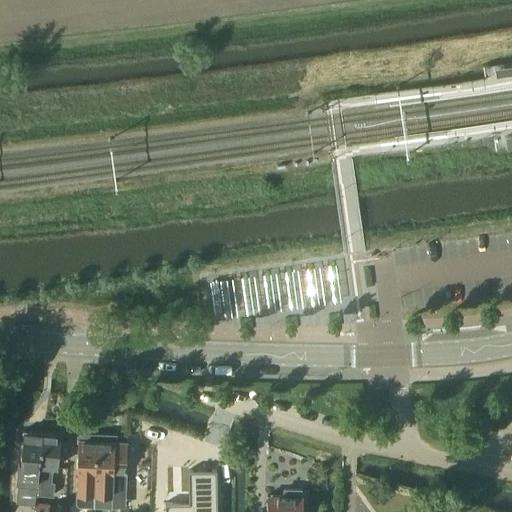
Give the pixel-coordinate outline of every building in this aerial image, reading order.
[(23,486),(37,488),(42,434),(42,433),(24,431),(21,464),(20,464),(19,476),(24,477),(23,486)] [(42,434),(37,488),(37,495),(53,497),(55,482),(51,482),(53,467),(58,468),(61,435),(42,433),(42,434)] [(76,492),(75,503),(78,507),(93,507),(97,439),(97,434),(81,433),(78,436),(78,439),(77,472),(76,492)] [(97,439),(93,507),(111,508),(111,507),(112,474),(126,475),(127,441),(115,440),(116,435),(97,434),(97,439)] [(217,511),(217,471),(189,472),(189,504),(165,504),(165,511),(217,511)] [(301,489),(283,489),(283,496),(269,496),(268,511),(302,511),(302,497),(301,497),(301,489)] [(36,502),(34,511),(49,511),(50,504),(36,502)]
